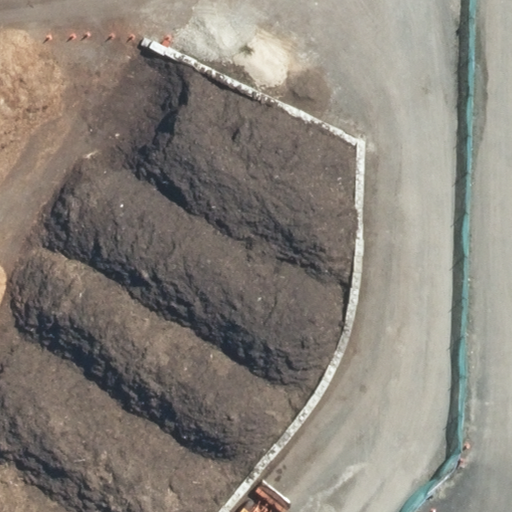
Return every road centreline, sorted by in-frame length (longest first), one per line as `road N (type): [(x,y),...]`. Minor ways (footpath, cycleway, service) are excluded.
road 1 (unknown): [(278,45),(289,137),(268,232),(234,330),(117,511)]
road 2 (unknown): [(278,45),(0,153)]
